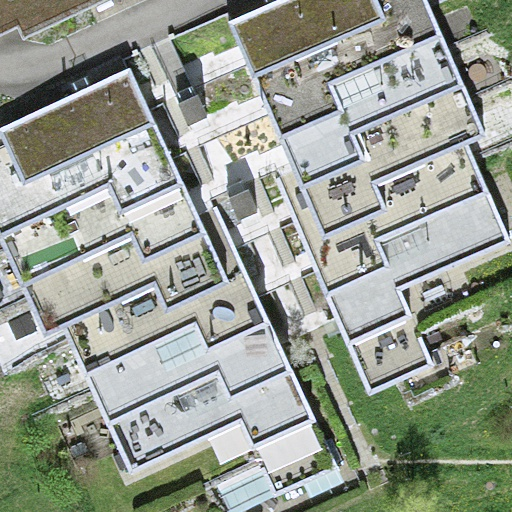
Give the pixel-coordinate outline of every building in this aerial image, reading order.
[(421,0),(229,20),(252,74),(425,0),(421,0)] [(274,0),(229,20),(421,0),(274,0)] [(425,0),(252,74),(271,118),(445,43),(426,0),(425,0)] [(271,118),(288,158),(462,82),(445,43),(271,118)] [(129,67),(0,183),(0,191),(154,120),(129,67)] [(0,126),(0,183),(129,67),(0,126)] [(270,166),(292,216),(467,141),(485,133),(462,82),(288,158),(270,166)] [(0,191),(0,239),(2,244),(175,165),(154,120),(0,191)] [(292,216),(318,275),(491,197),(467,141),(292,216)] [(2,244),(19,281),(192,202),(175,165),(2,244)] [(44,334),(62,326),(234,245),(210,193),(192,202),(19,281),(44,334)] [(510,240),(491,197),(318,275),(369,392),(433,364),(400,288),(510,240)] [(62,326),(88,382),(261,303),(234,245),(62,326)] [(130,472),(239,421),(302,391),(261,303),(88,382),(130,472)] [(337,466),(302,391),(239,421),(274,496),(337,466)]
